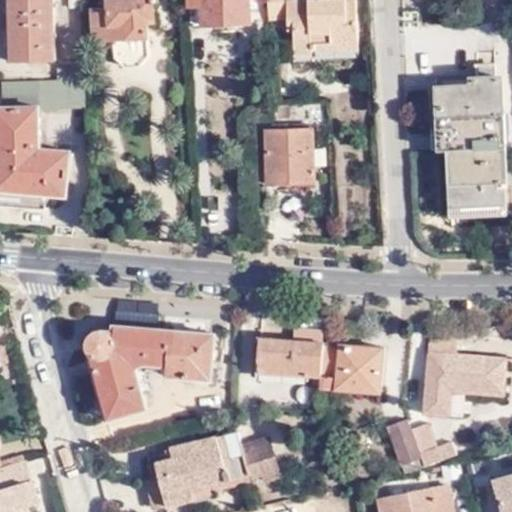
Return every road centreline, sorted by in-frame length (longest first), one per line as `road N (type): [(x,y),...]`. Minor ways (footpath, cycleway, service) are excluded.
road 1 (tertiary): [(401,285),(25,262)]
road 2 (residential): [(401,285),(387,0)]
road 3 (residential): [(91,511),(25,262)]
